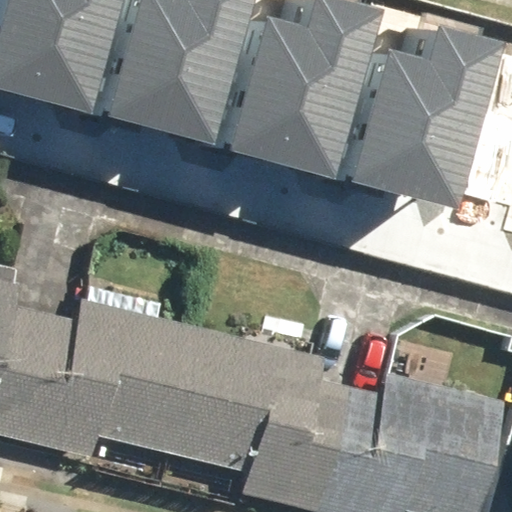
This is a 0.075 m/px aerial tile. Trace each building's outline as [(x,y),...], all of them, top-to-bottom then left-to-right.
[(0,0),(0,96),(58,113),(91,0),(0,0)] [(101,0),(70,110),(182,142),(222,0),(101,0)] [(227,13),(189,144),(301,176),(351,1),(348,0),(276,0),(269,25),(227,13)] [(348,45),(310,175),(422,207),(473,33),(403,12),(390,57),(348,45)] [(0,285),(1,281),(0,280),(0,432),(84,453),(89,434),(238,470),(233,492),(314,511),(396,511),(398,507),(418,511),(468,511),(496,400),(376,372),(372,390),(311,375),(315,357),(62,296),(57,317),(0,303),(0,285)]
